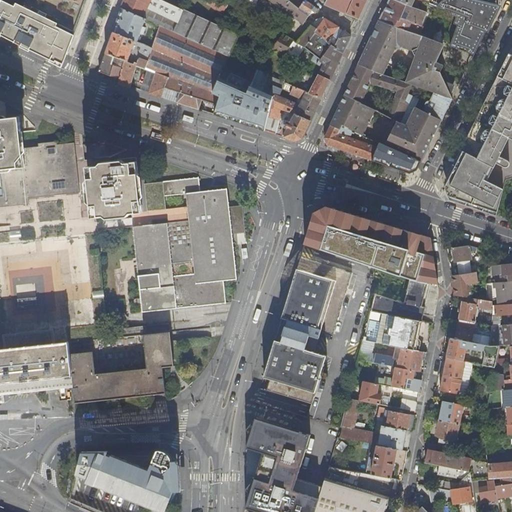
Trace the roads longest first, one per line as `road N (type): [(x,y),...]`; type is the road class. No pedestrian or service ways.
road 1 (residential): [(404,511),(442,303),(434,213)]
road 2 (tertiary): [(61,105),(300,182)]
road 3 (tertiary): [(305,163),(67,86)]
road 4 (residential): [(413,206),(511,13)]
road 5 (tertiary): [(244,374),(300,182)]
road 6 (residential): [(305,163),(376,0)]
road 7 (residential): [(182,421),(68,423),(35,451)]
